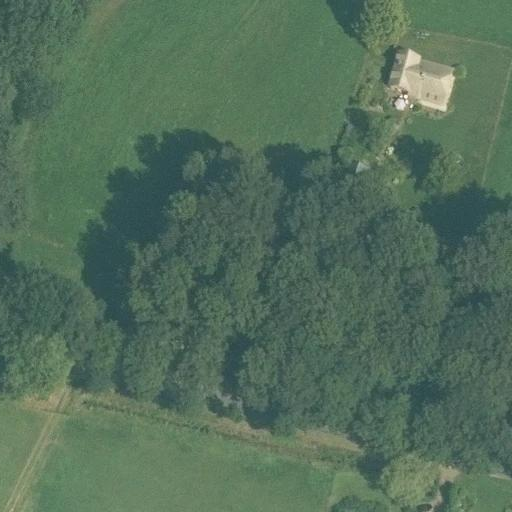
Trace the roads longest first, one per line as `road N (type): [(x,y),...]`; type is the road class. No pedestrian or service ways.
road 1 (unclassified): [(0,354),(511,475)]
road 2 (track): [(7,511),(79,373)]
